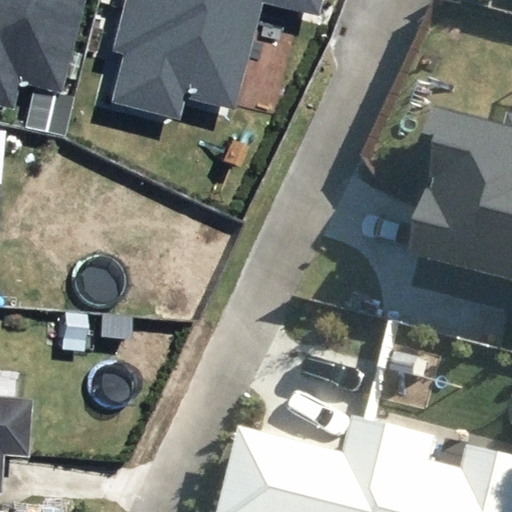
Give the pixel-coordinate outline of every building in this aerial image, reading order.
[(0,0),(0,104),(14,108),(21,79),(63,90),(85,0),(0,0)] [(126,0),(114,49),(125,52),(113,101),(180,117),(185,95),(234,107),(260,0),(262,0),(319,14),(321,0),(126,0)] [(511,311),(511,115),(506,114),(503,125),(432,106),(417,161),(432,170),(409,252),(421,256),(414,284),(511,311)] [(0,494),(2,495),(5,455),(29,456),(33,399),(0,396),(0,494)] [(212,511),(511,511),(511,458),(467,447),(462,468),(429,460),(435,435),(349,413),(340,447),(236,421),(212,511)]
